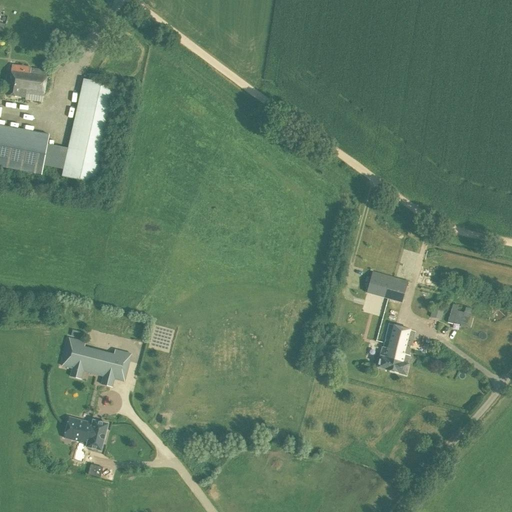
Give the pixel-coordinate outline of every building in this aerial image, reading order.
[(42,97),(46,71),(27,68),(27,67),(11,64),(5,95),(16,97),(25,98),(26,95),(42,97)] [(96,184),(118,86),(83,78),(61,176),(96,184)] [(0,115),(0,118),(11,121),(13,115),(1,113),(0,115)] [(0,166),(41,174),(49,134),(0,125),(0,166)] [(400,303),(405,282),(371,272),(365,293),(400,303)] [(444,319),(446,310),(436,307),(434,316),(444,319)] [(376,356),(374,366),(376,367),(376,368),(390,372),(405,376),(408,364),(409,357),(407,356),(414,332),(401,328),(388,325),(382,348),(381,348),(378,356),(376,356)] [(175,334),(162,333),(160,348),(173,349),(175,334)] [(90,351),(83,349),(67,345),(62,366),(72,369),(69,377),(81,380),(83,372),(85,372),(90,351)] [(126,360),(106,355),(101,376),(102,376),(103,377),(114,379),(115,379),(120,381),(126,360)] [(92,423),(69,417),(69,418),(65,434),(72,436),(71,440),(87,444),(86,447),(101,451),(107,424),(93,420),(92,423)] [(89,470),(88,475),(100,478),(103,468),(97,466),(95,471),(89,470)]
